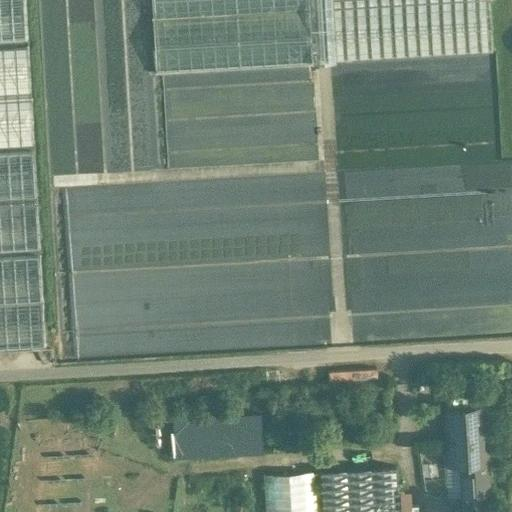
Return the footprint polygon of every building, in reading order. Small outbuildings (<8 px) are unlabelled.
[(25,0),(0,0),(0,41),(28,40),(25,0)] [(305,0),(149,0),(151,18),(306,9),(305,0)] [(305,0),(306,9),(309,62),(333,61),(329,6),(329,0),(305,0)] [(488,0),(427,0),(329,6),(333,61),(491,52),(488,0)] [(306,9),(151,18),(154,73),(309,64),(309,62),(306,9)] [(28,47),(0,48),(0,94),(31,93),(28,47)] [(335,65),(337,100),(498,90),(496,56),(335,65)] [(157,115),(310,106),(308,68),(155,77),(157,115)] [(337,104),(339,138),(500,129),(498,95),(337,104)] [(31,99),(0,100),(0,147),(34,145),(31,99)] [(34,151),(0,153),(0,199),(37,197),(34,151)] [(37,204),(0,205),(0,251),(40,250),(37,204)] [(40,256),(0,258),(0,350),(45,348),(40,256)] [(482,405),(446,407),(450,463),(461,462),(463,494),(490,493),(488,459),(485,459),(482,405)] [(176,416),(178,455),(266,451),(265,412),(176,416)] [(397,511),(395,465),(264,474),(265,511),(397,511)]
